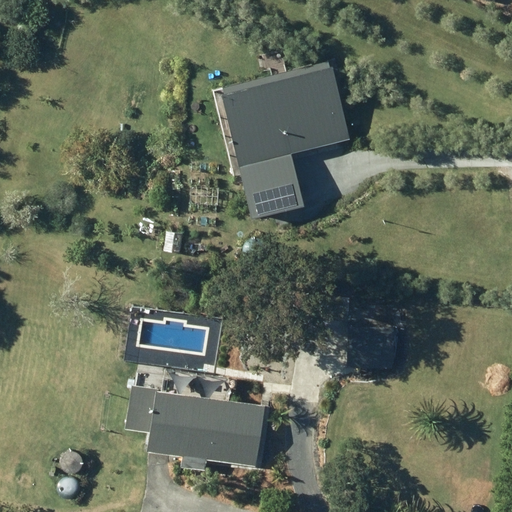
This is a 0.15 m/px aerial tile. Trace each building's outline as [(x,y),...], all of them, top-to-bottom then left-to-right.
[(223,86),(225,92),(223,92),(253,216),(303,204),(291,153),(350,139),(332,65),(329,66),(327,61),(223,86)] [(37,201),(35,215),(44,217),(46,203),(37,201)] [(347,328),(348,298),(324,297),(323,327),(347,328)] [(391,329),(348,328),(348,368),(391,368),(391,329)] [(131,385),(124,428),(151,432),(148,450),(182,456),(181,466),(205,470),(206,459),(254,466),(264,406),(131,385)]
